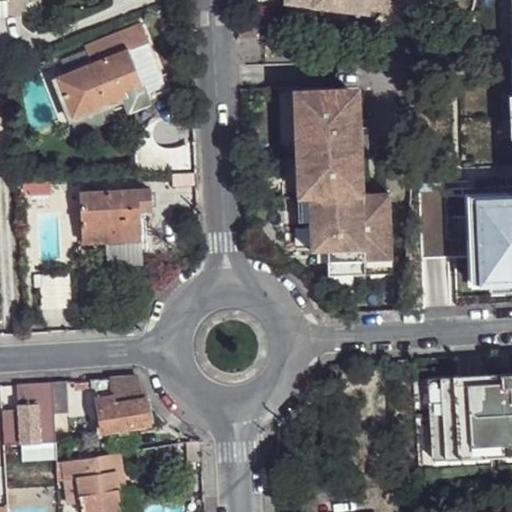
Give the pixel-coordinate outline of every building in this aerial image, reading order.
[(311,0),(311,3),(311,5),(369,12),(370,6),(386,8),(386,0),(311,0)] [(511,0),(511,18),(511,193),(466,196),(472,283),(511,281),(511,0)] [(128,47),(144,41),(138,27),(84,49),(89,61),(55,75),(70,116),(144,88),(128,47)] [(164,89),(144,41),(128,47),(144,88),(147,97),(164,89)] [(335,89),(304,91),(311,198),(313,252),(330,251),(332,276),(397,273),(394,218),(366,219),(365,203),(374,202),(373,194),(366,194),(360,101),(348,102),(336,103),(335,89)] [(347,89),(335,89),(336,103),(348,102),(347,89)] [(304,91),(293,92),(300,199),(311,198),(304,91)] [(198,182),(198,170),(173,171),(174,183),(198,182)] [(84,239),(141,236),(139,207),(152,207),(151,187),(82,190),(84,239)] [(365,203),(366,219),(394,218),(393,201),(374,202),(365,203)] [(44,273),(45,304),(72,304),(72,273),(44,273)] [(511,373),(431,379),(435,449),(511,443),(511,373)] [(137,377),(112,379),(112,387),(113,399),(113,404),(144,398),(144,393),(137,377)] [(112,379),(75,380),(75,389),(79,388),(79,390),(94,389),(112,387),(112,379)] [(54,382),(55,413),(69,412),(69,381),(54,382)] [(56,441),(55,413),(54,382),(18,384),(19,407),(3,408),(6,444),(56,441)] [(113,399),(112,387),(94,389),(96,401),(113,399)] [(113,404),(113,399),(96,401),(101,432),(148,424),(144,398),(113,404)] [(194,439),(189,440),(189,452),(203,454),(202,441),(194,439)] [(511,443),(435,449),(436,461),(511,456),(511,443)] [(57,461),(57,480),(65,479),(80,476),(83,493),(81,493),(81,497),(83,511),(100,511),(123,508),(119,483),(126,482),(121,451),(57,461)] [(69,499),(81,497),(81,493),(83,493),(80,476),(65,479),(69,499)]
